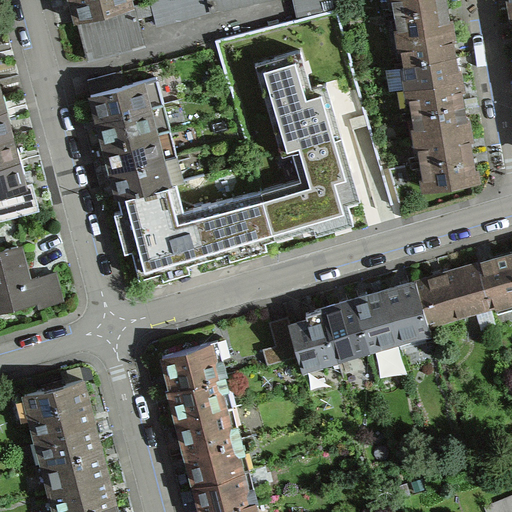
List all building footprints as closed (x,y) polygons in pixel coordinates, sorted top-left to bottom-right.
[(126,0),(71,0),(77,19),(128,6),(126,0)] [(156,23),(250,0),(296,0),(296,1),(300,18),(336,8),(334,0),(150,0),(128,6),(77,19),(82,39),(87,58),(144,43),(137,16),(153,12),(156,23)] [(393,0),(396,12),(446,3),(445,0),(393,0)] [(296,1),(221,20),(225,38),(300,18),(296,1)] [(446,3),(396,12),(400,37),(450,28),(447,11),(446,3)] [(450,28),(400,37),(405,62),(455,53),(452,37),(450,28)] [(287,129),(293,149),(342,134),(326,82),(319,84),(312,86),(301,49),(274,56),(278,68),(259,73),(276,132),(287,129)] [(455,53),(405,62),(409,87),(459,78),(455,58),(455,53)] [(121,70),(87,79),(93,100),(95,108),(93,108),(96,120),(163,102),(156,76),(125,84),(121,70)] [(459,78),(409,87),(413,112),(463,103),(460,86),(459,78)] [(99,132),(101,132),(104,145),(170,128),(163,102),(96,120),(98,127),(99,132)] [(463,103),(413,112),(417,136),(467,128),(464,108),(463,103)] [(0,137),(11,134),(8,120),(10,120),(9,116),(7,108),(0,109),(0,137)] [(170,128),(104,145),(106,152),(108,158),(106,159),(109,171),(176,153),(170,128)] [(417,136),(422,161),(472,153),(469,135),(467,128),(417,136)] [(0,164),(21,159),(17,147),(15,147),(13,142),(11,134),(0,137),(0,164)] [(342,134),(293,149),(292,149),(300,178),(261,189),(271,224),(288,219),(292,232),(314,226),(316,233),(354,222),(346,195),(344,188),(356,185),(342,134)] [(114,182),(118,196),(176,180),(183,178),(176,153),(109,171),(111,178),(112,183),(114,182)] [(437,185),(476,178),(473,163),(472,153),(422,161),(426,187),(437,185)] [(21,159),(0,164),(0,218),(38,208),(32,182),(24,184),(21,171),(24,171),(23,167),(21,159)] [(184,210),(176,180),(118,196),(122,210),(115,212),(125,251),(132,249),(139,277),(161,270),(163,278),(190,270),(188,263),(207,257),(228,251),(230,258),(267,247),(265,240),(275,237),(271,224),(261,189),(184,210)] [(0,249),(0,310),(41,299),(43,304),(62,299),(55,271),(26,279),(23,266),(17,245),(0,249)] [(490,306),(511,299),(511,251),(496,256),(477,261),(490,306)] [(444,271),(415,280),(428,324),(490,306),(477,261),(444,271)] [(429,328),(428,324),(415,280),(399,284),(384,289),(398,337),(429,328)] [(398,337),(384,289),(368,293),(353,298),(368,346),(398,337)] [(337,302),(323,306),(337,355),(368,346),(353,298),(337,302)] [(302,365),(337,355),(323,306),(306,311),(308,318),(298,321),(290,323),(299,354),(302,365)] [(290,323),(288,317),(271,322),(282,359),(299,354),(290,323)] [(166,370),(171,388),(224,374),(227,373),(223,357),(215,359),(211,341),(162,355),(166,370)] [(228,388),(224,374),(171,388),(169,388),(172,400),(172,401),(169,402),(174,421),(225,407),(221,390),(228,388)] [(24,392),(36,436),(94,421),(87,391),(83,377),(24,392)] [(182,439),(185,452),(241,437),(237,423),(230,425),(225,407),(174,421),(177,431),(179,439),(182,439)] [(43,463),(101,448),(96,428),(94,421),(36,436),(43,463)] [(245,451),(241,437),(185,452),(187,460),(189,464),(186,465),(191,483),(242,470),(237,453),(245,451)] [(101,448),(43,463),(50,490),(108,474),(103,455),(101,448)] [(201,511),(210,511),(252,501),(257,500),(254,485),(246,487),(242,470),(191,483),(193,492),(196,502),(198,501),(201,511)] [(110,481),(108,474),(50,490),(55,511),(72,511),(115,501),(110,481)] [(511,511),(511,494),(484,506),(486,511),(511,511)] [(118,511),(117,508),(115,501),(72,511),(118,511)] [(255,511),(252,501),(210,511),(255,511)]
